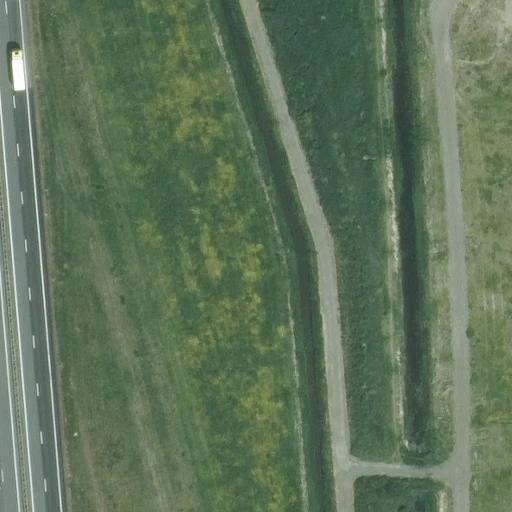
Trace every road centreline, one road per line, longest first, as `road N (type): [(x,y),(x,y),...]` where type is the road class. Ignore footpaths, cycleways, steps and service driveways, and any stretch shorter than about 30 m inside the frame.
road 1 (track): [(459,511),(458,305),(441,36),(451,0)]
road 2 (trunk): [(47,511),(6,0)]
road 3 (track): [(374,0),(393,471)]
